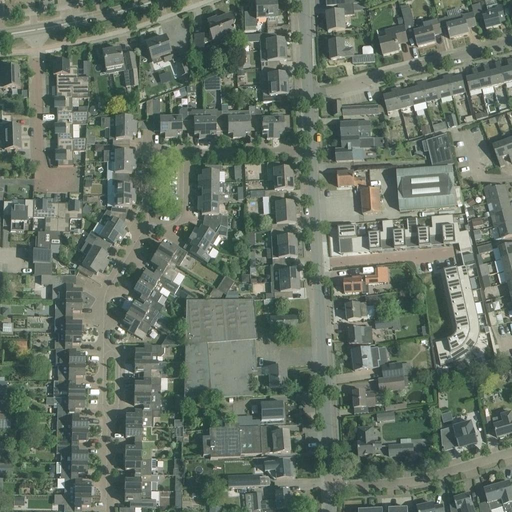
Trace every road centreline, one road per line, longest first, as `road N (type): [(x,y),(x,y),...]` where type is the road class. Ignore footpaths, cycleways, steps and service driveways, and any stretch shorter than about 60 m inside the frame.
road 1 (residential): [(106,511),(108,304),(113,280),(156,221)]
road 2 (residential): [(332,482),(317,263)]
road 3 (residential): [(307,97),(511,44)]
road 4 (residential): [(444,334),(430,256),(317,263)]
road 5 (residential): [(37,29),(42,182),(80,181)]
road 6 (residential): [(332,482),(419,475),(511,447)]
road 7 (residential): [(180,153),(310,152)]
road 8 (tertiary): [(37,29),(156,0)]
